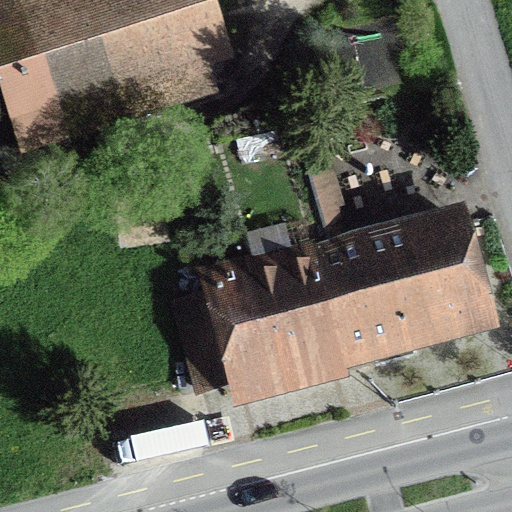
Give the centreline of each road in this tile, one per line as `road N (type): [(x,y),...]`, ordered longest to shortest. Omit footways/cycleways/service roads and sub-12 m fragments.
road 1 (primary): [(511,447),(438,453),(208,511)]
road 2 (residential): [(511,170),(461,0)]
